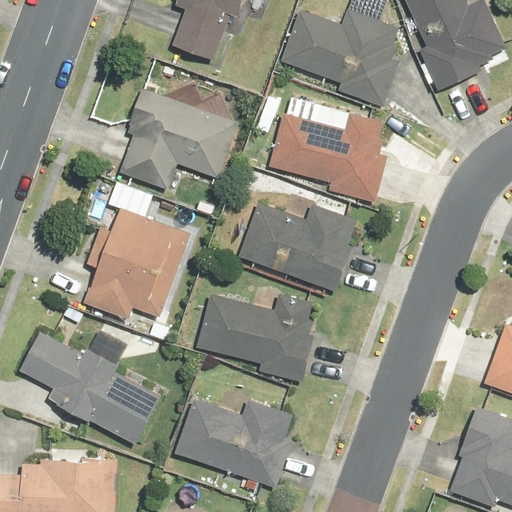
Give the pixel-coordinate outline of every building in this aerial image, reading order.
[(237,0),(171,0),(171,2),(183,6),(169,47),(214,63),(237,0)] [(333,91),(387,110),(404,63),(390,58),(403,22),(340,0),(297,0),(277,57),(337,78),(333,91)] [(465,0),(403,0),(441,86),(511,55),(511,29),(499,0),(482,0),(468,6),(465,0)] [(238,119),(136,84),(107,171),(161,189),(171,160),(219,176),(238,119)] [(324,189),(379,203),(400,125),(340,109),(336,122),(280,107),(266,161),(327,178),(324,189)] [(256,196),(236,256),(337,291),(363,214),(296,191),(290,207),(256,196)] [(114,202),(78,296),(131,316),(134,306),(163,317),(195,233),(114,202)] [(323,310),(219,271),(192,340),(296,379),(323,310)] [(511,302),(509,302),(479,381),(511,393),(511,302)] [(116,362),(40,323),(17,368),(49,384),(44,395),(140,445),(165,399),(111,371),(116,362)] [(273,485),(298,413),(195,378),(171,450),(273,485)] [(511,417),(472,403),(442,484),(511,510),(511,417)] [(0,469),(0,511),(116,511),(118,453),(25,450),(24,470),(0,469)] [(187,511),(157,502),(153,511),(187,511)]
